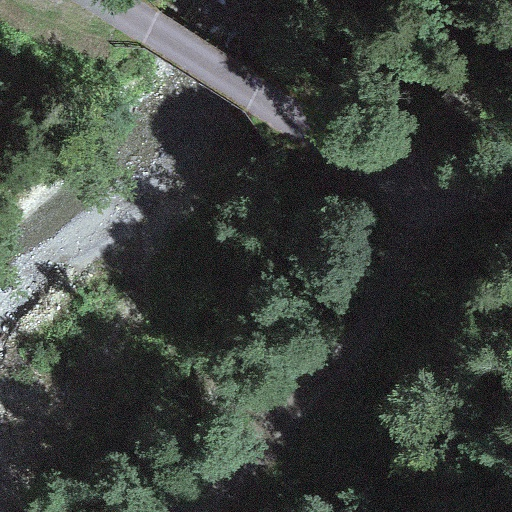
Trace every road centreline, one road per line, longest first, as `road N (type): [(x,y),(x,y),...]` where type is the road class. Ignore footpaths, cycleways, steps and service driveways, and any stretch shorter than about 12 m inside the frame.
road 1 (unclassified): [(105,0),(265,101),(423,186),(461,192),(511,184)]
road 2 (track): [(199,511),(369,321),(423,186)]
